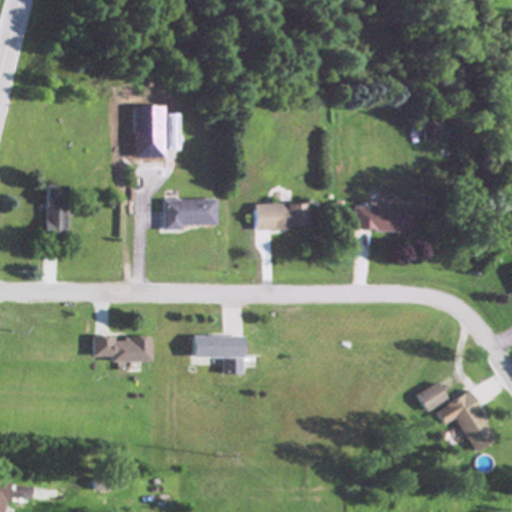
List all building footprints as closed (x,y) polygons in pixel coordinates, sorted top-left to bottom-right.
[(162,159),(162,152),(176,152),(175,116),(162,116),(162,130),(129,130),(130,160),(162,159)] [(421,142),(436,143),(436,120),(422,120),(421,142)] [(40,240),(62,241),(62,187),(41,187),(40,240)] [(178,227),(213,226),(213,200),(158,201),(159,232),(178,232),(178,227)] [(253,233),(285,232),(285,228),(306,227),(305,205),(252,206),(253,233)] [(350,232),(411,233),(411,209),(351,208),(350,232)] [(146,365),(146,339),(119,339),(119,343),(110,343),(110,339),(88,338),(87,359),(106,359),(106,364),(146,365)] [(189,359),(219,360),(219,376),(239,377),(239,338),(189,338),(189,359)] [(423,413),(444,401),(433,384),(413,396),(423,413)] [(492,441),(464,393),(432,412),(440,426),(451,420),(471,454),(492,441)] [(90,480),(91,492),(109,491),(109,480),(90,480)]
